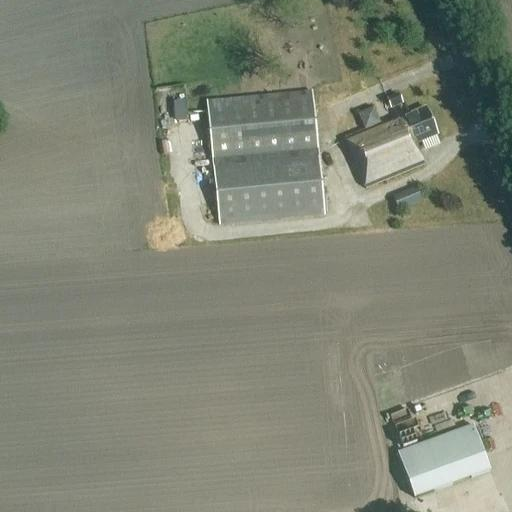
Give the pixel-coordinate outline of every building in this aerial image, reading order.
[(219,225),(324,215),(312,91),(207,101),(219,225)] [(391,110),(402,105),(398,95),(387,100),(391,110)] [(426,108),(382,126),(381,124),(344,139),(365,192),(424,168),(416,147),(438,138),(426,108)] [(392,198),(399,213),(423,204),(416,188),(392,198)] [(414,499),(490,472),(473,426),(398,454),(414,499)]
